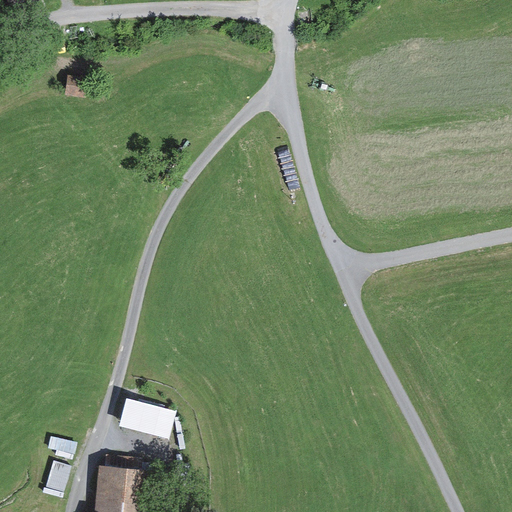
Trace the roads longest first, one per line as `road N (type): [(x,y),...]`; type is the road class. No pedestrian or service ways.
road 1 (unclassified): [(283,78),(210,149),(170,204),(75,511)]
road 2 (unclassified): [(278,15),(191,7),(32,23),(0,18)]
road 3 (unclassified): [(341,270),(457,511)]
road 4 (unclassified): [(283,78),(306,177),(341,270)]
road 5 (unclassified): [(341,270),(511,234)]
